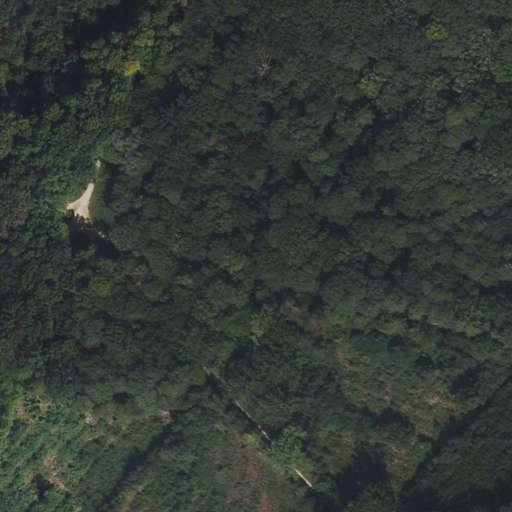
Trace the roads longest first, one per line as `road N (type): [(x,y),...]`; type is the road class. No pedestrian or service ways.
road 1 (track): [(76,225),(511,340)]
road 2 (track): [(76,225),(337,511)]
road 3 (track): [(76,225),(163,0)]
road 4 (track): [(511,374),(387,511)]
road 5 (track): [(76,225),(0,389)]
